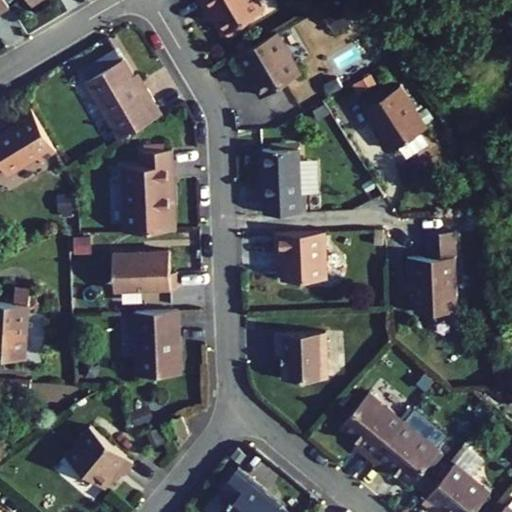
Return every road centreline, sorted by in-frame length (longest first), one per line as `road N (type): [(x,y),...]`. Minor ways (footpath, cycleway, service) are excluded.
road 1 (residential): [(154,0),(217,108),(226,356),(238,400)]
road 2 (residential): [(238,400),(369,511)]
road 3 (residential): [(238,400),(151,511)]
road 4 (residential): [(0,72),(120,0)]
